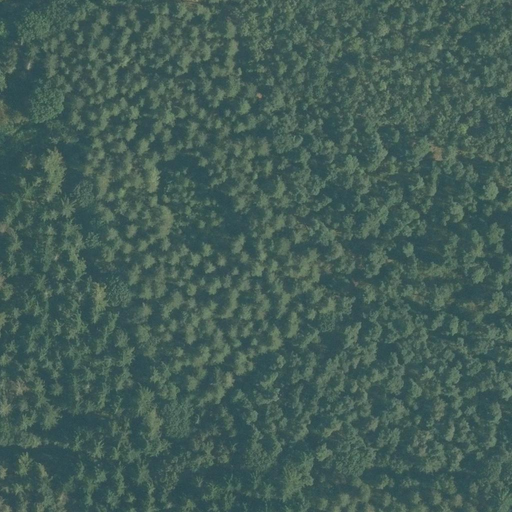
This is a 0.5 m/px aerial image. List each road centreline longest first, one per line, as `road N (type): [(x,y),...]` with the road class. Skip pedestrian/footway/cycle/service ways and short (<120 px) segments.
road 1 (track): [(0,20),(181,445)]
road 2 (track): [(181,445),(312,313),(511,184)]
road 3 (track): [(0,438),(185,454)]
